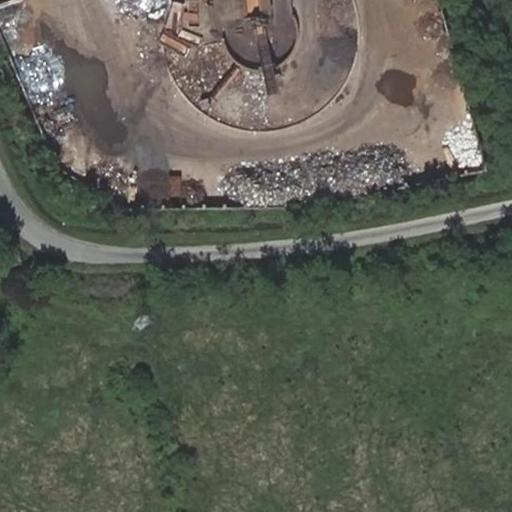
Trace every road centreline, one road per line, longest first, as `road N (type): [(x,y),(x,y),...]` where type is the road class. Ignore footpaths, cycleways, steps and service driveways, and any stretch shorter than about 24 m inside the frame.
road 1 (unclassified): [(511,208),(332,242),(147,256),(84,252),(46,241),(14,206),(0,175)]
road 2 (unknown): [(395,0),(413,105),(400,157),(355,187),(297,200),(250,189),(161,122),(108,42)]
